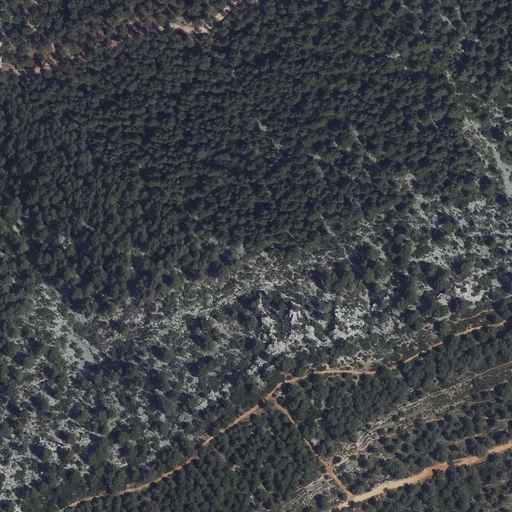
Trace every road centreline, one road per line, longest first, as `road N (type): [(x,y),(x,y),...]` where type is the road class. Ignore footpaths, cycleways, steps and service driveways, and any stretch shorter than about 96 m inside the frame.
road 1 (track): [(56,511),(147,483),(293,378),(373,370),(511,318)]
road 2 (track): [(0,75),(47,70),(137,31),(204,29),(239,0)]
road 3 (track): [(330,511),(511,443)]
road 4 (track): [(293,378),(287,409),(355,499)]
